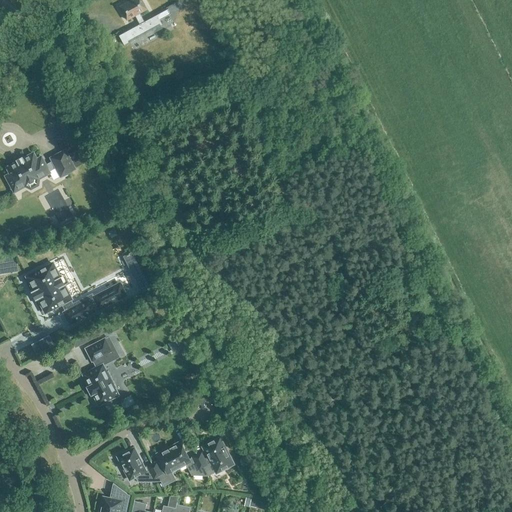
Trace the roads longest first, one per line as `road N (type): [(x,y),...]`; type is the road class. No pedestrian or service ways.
road 1 (residential): [(68,466),(131,429),(209,416)]
road 2 (track): [(61,511),(0,401)]
road 3 (residential): [(68,466),(6,357)]
